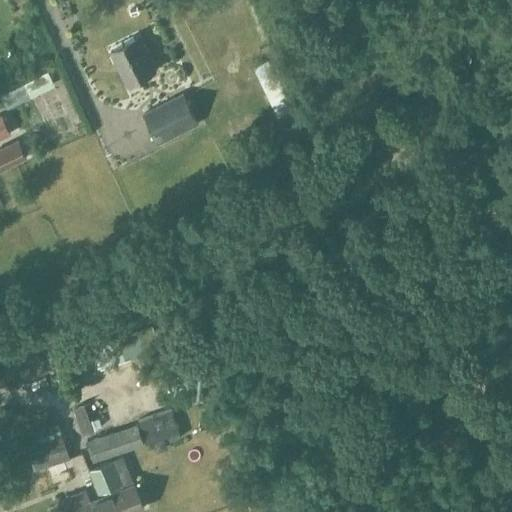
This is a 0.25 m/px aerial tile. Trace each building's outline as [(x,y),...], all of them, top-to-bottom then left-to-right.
[(139,37),(111,51),(127,84),(155,70),(139,37)] [(269,58),(254,66),(291,141),(305,134),(283,88),(284,88),(269,58)] [(10,106),(54,85),(48,73),(4,94),(10,106)] [(183,92),(143,114),(159,145),(199,124),(183,92)] [(0,139),(11,134),(2,114),(0,114),(0,139)] [(17,140),(0,148),(0,165),(2,169),(26,158),(17,140)] [(118,337),(125,359),(160,348),(153,325),(118,337)] [(102,398),(74,408),(85,440),(112,430),(102,398)] [(138,420),(146,443),(168,436),(170,441),(181,437),(171,409),(138,420)] [(34,432),(37,441),(60,433),(56,424),(34,432)] [(90,440),(86,441),(93,462),(122,453),(114,431),(90,440)] [(60,433),(37,441),(25,446),(35,474),(70,461),(60,433)] [(122,456),(91,468),(100,492),(131,481),(122,456)] [(70,461),(35,474),(33,475),(36,483),(47,479),(51,487),(70,480),(67,471),(73,469),(70,461)] [(120,487),(100,495),(102,501),(70,511),(137,511),(144,509),(134,482),(120,487)]
